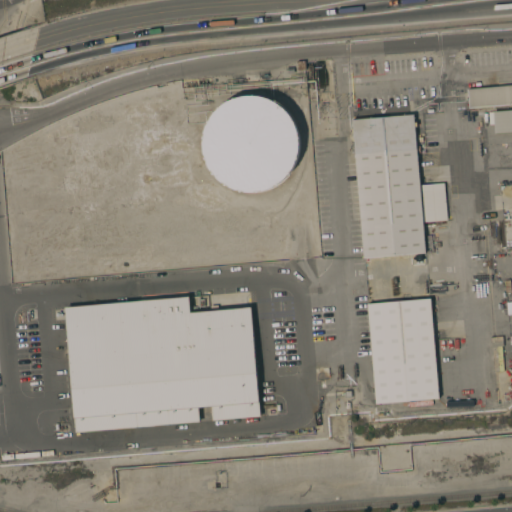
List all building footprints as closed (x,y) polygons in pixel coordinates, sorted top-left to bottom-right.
[(305,61),(306,71),(297,72),(296,62),(305,61)] [(511,105),(469,109),(467,89),(511,84),(511,105)] [(294,167),(289,174),(283,180),(277,185),(269,189),(261,191),(253,192),(245,192),(236,190),(229,187),(222,182),(216,176),(211,170),(207,162),(204,154),(203,146),(204,138),(205,129),(209,122),(213,115),(219,108),(226,103),(233,99),(241,97),(249,96),(258,96),(266,98),(273,101),(280,106),(287,112),(292,118),(295,126),(298,134),(299,142),(299,151),(297,159),(294,167)] [(429,114),(422,114),(421,107),(428,106),(429,114)] [(511,132),(494,133),(493,112),(511,110),(511,132)] [(364,259),(352,120),(413,115),(419,184),(444,183),(447,220),(423,221),(425,254),(392,256),(364,259)] [(261,417),(213,421),(211,407),(199,408),(200,422),(76,433),(64,307),(189,297),(190,313),(210,311),(210,306),(217,305),(218,310),(251,307),(261,417)] [(367,304),(430,299),(439,398),(376,404),(367,304)]
